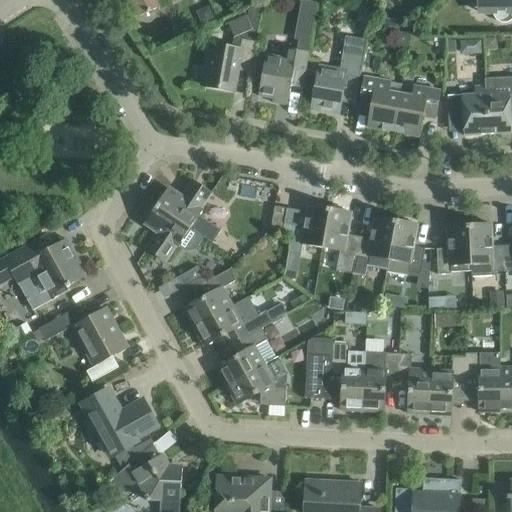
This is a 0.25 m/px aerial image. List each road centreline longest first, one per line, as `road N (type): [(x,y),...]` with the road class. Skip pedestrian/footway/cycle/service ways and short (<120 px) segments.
road 1 (residential): [(511,438),(228,435),(199,416),(107,240),(110,212),(155,145)]
road 2 (residential): [(511,184),(420,190),(155,145)]
road 3 (residential): [(155,145),(56,0)]
